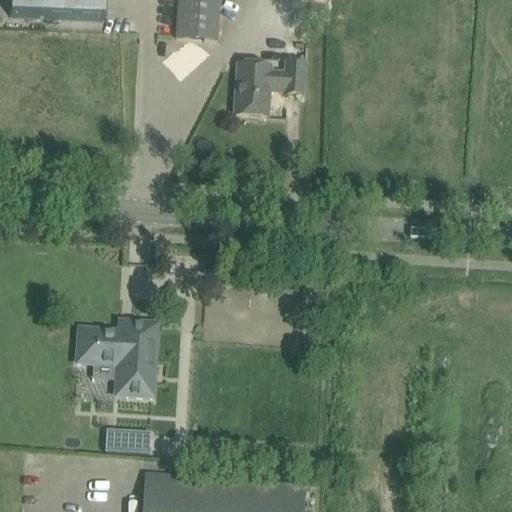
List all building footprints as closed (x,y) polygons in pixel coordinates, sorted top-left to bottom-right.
[(10,0),(10,19),(74,21),(105,23),(106,0),(10,0)] [(216,44),(218,0),(177,0),(175,41),(216,44)] [(238,69),(235,118),(267,120),(268,93),(284,94),(284,97),(302,98),(304,66),(284,64),(283,77),(268,76),(268,71),(238,69)] [(80,333),(78,367),(116,369),(114,399),(152,400),(156,328),(130,326),(130,336),(80,333)] [(106,433),(105,456),(149,458),(150,435),(106,433)] [(146,478),(143,511),(303,511),(305,489),(146,478)]
